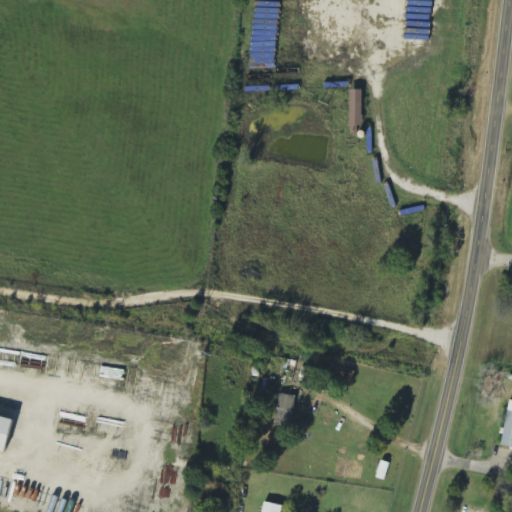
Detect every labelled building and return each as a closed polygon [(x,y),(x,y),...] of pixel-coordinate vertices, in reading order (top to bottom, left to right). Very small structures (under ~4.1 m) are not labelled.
[(362,91),(349,90),(348,127),(361,127),(362,91)] [(293,428),(295,396),(277,394),(275,426),(293,428)] [(511,447),(511,401),(507,401),(502,447),(511,447)] [(0,451),(3,452),(11,419),(0,416),(0,451)] [(376,478),(385,481),(390,464),(381,461),(376,478)] [(281,511),(283,506),(264,502),(261,511),(281,511)]
